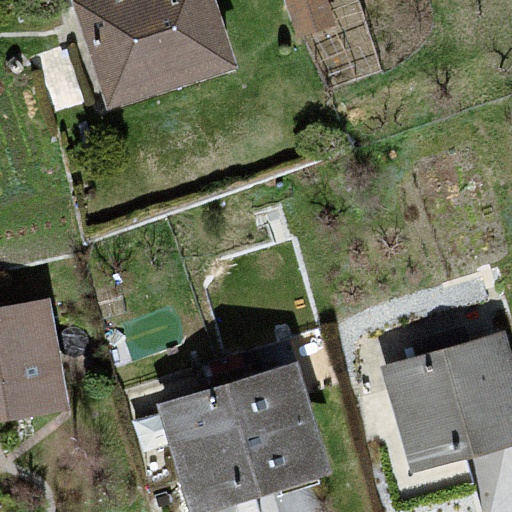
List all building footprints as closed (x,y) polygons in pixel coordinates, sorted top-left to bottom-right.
[(146,0),(60,26),(91,130),(221,92),(193,0),(146,0)] [(297,0),(300,62),(365,59),(362,0),(297,0)] [(0,326),(0,428),(43,423),(30,323),(0,326)] [(375,394),(397,492),(503,469),(481,371),(375,394)] [(144,423),(170,511),(229,511),(299,492),(268,387),(144,423)]
